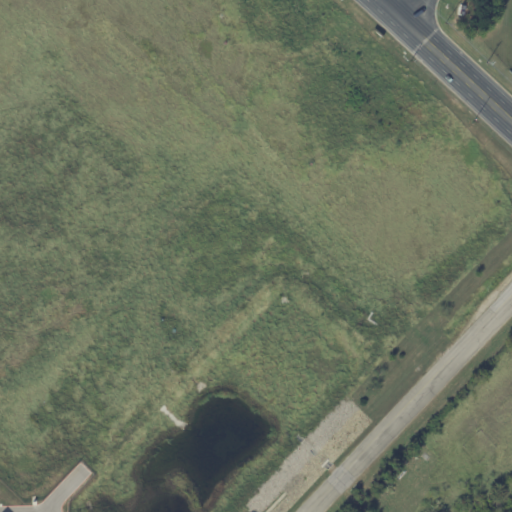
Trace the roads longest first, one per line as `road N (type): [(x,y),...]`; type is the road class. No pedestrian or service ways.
road 1 (residential): [(511,295),(306,511)]
road 2 (secondary): [(511,120),(398,15)]
